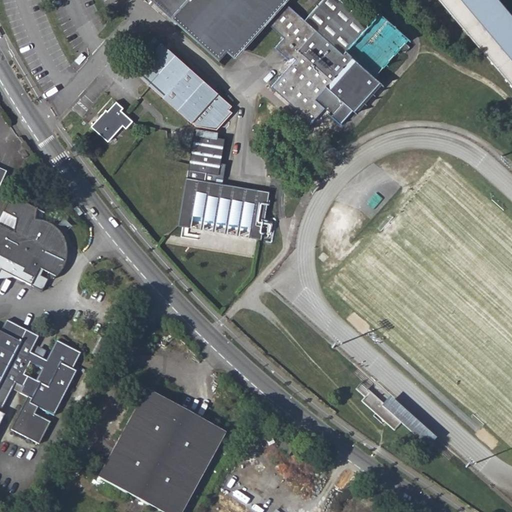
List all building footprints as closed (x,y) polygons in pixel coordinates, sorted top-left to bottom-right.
[(152,0),(171,17),(186,0),(152,0)] [(353,112),(379,84),(372,77),(398,48),(402,52),(408,45),(403,42),(407,38),(378,12),(367,24),(339,0),(321,0),(304,20),(282,1),(283,0),(186,0),(171,17),(173,19),(224,65),(264,21),(283,38),(274,48),(288,60),(292,56),(295,58),(291,63),(271,86),(311,122),(324,107),(328,111),(326,113),(338,123),(351,110),(353,112)] [(438,0),(511,87),(511,17),(497,0),(438,0)] [(231,106),(154,36),(127,66),(194,126),(216,129),(231,112),(228,109),(231,106)] [(90,126),(107,141),(122,125),(126,128),(132,121),(121,110),(123,108),(116,101),(107,111),(105,109),(90,126)] [(224,138),(215,137),(202,135),(194,133),(187,170),(199,172),(198,179),(185,177),(177,225),(261,239),(269,192),(205,180),(206,173),(218,175),(224,138)] [(43,213),(11,196),(0,218),(0,272),(42,293),(48,281),(40,278),(43,272),(55,277),(53,279),(53,280),(54,279),(57,277),(58,276),(60,274),(61,272),(62,269),(64,266),(65,263),(65,259),(66,255),(66,252),(66,250),(65,246),(64,242),(63,239),(61,235),(58,231),(55,228),(52,225),(48,223),(44,221),(41,221),(34,220),(36,209),(42,213),(43,213)] [(41,221),(42,213),(36,209),(34,220),(41,221)] [(0,423),(4,416),(0,413),(0,408),(1,409),(14,384),(18,386),(22,387),(19,393),(27,397),(10,429),(38,444),(50,422),(34,414),(37,407),(53,415),(76,371),(72,369),(80,354),(56,341),(45,361),(42,359),(33,354),(30,353),(38,337),(5,320),(0,331),(0,423)] [(37,347),(33,354),(42,359),(46,351),(37,347)] [(98,478),(160,511),(181,511),(224,433),(145,390),(98,478)] [(393,430),(399,423),(381,406),(382,405),(369,393),(361,402),(393,430)] [(388,398),(382,405),(381,406),(399,423),(427,447),(434,439),(388,398)] [(279,451),(288,457),(293,449),(284,443),(279,451)]
